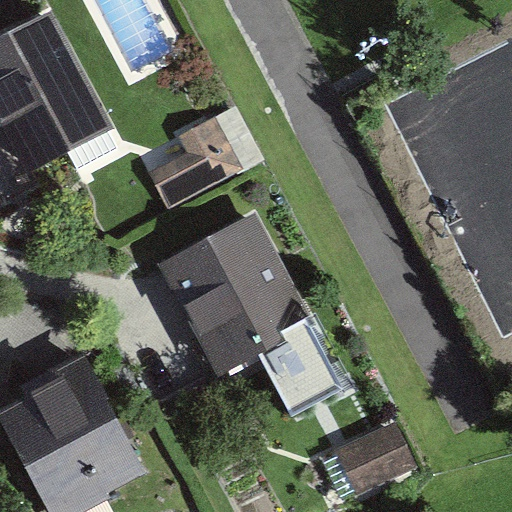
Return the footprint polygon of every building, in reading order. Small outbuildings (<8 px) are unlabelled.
[(107,128),(49,21),(0,47),(0,111),(31,169),(107,128)] [(236,170),(213,126),(188,139),(196,155),(156,176),(170,204),(236,170)] [(304,326),(252,224),(159,272),(212,373),(304,326)] [(77,511),(142,477),(89,379),(0,427),(0,442),(37,511),(77,511)] [(404,421),(342,442),(358,490),(420,469),(404,421)]
